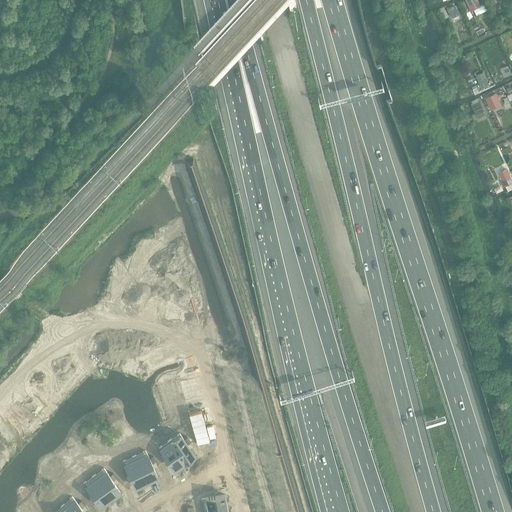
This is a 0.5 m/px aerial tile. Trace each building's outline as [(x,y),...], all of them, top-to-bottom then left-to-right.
[(465,0),(470,10),(481,5),(479,0),(465,0)] [(485,4),(474,9),(478,17),(489,12),(485,4)] [(460,18),(455,7),(445,12),(450,23),(460,18)] [(505,77),(511,73),(511,71),(509,64),(501,67),(505,77)] [(490,84),(485,74),(476,78),(480,89),(490,84)] [(487,97),(493,110),(503,105),(497,92),(487,97)] [(511,182),(507,172),(498,177),(503,187),(511,182)] [(170,245),(158,249),(165,270),(176,266),(173,255),(177,254),(175,248),(171,250),(170,245)] [(147,258),(143,259),(145,265),(149,263),(153,274),(165,270),(158,249),(146,253),(147,258)] [(124,277),(119,289),(139,297),(144,285),(134,281),(136,277),(130,275),(128,279),(124,277)] [(119,289),(114,300),(119,302),(117,306),(123,308),(125,304),(135,308),(139,297),(119,289)] [(175,289),(168,299),(185,312),(193,303),(189,300),(191,296),(186,293),(184,296),(175,289)] [(168,299),(160,309),(169,316),(166,319),(171,323),(174,320),(177,322),(185,312),(168,299)] [(118,348),(116,353),(119,355),(118,359),(129,364),(137,344),(126,339),(122,349),(118,348)] [(137,344),(129,364),(141,369),(143,365),(146,366),(149,360),(145,359),(149,349),(137,344)] [(67,352),(59,362),(75,376),(83,367),(80,364),(83,361),(78,357),(75,360),(67,352)] [(59,362),(50,371),(58,378),(56,381),(60,385),(63,382),(67,385),(75,376),(59,362)] [(177,369),(174,370),(178,382),(201,376),(198,363),(183,368),(182,363),(176,365),(177,369)] [(201,376),(178,382),(181,395),(184,395),(185,399),(191,397),(190,393),(205,389),(201,376)] [(38,380),(29,390),(47,406),(56,397),(50,392),(53,389),(49,385),(46,388),(38,380)] [(29,390),(21,399),(29,406),(26,409),(30,413),(33,410),(37,414),(45,405),(47,406),(29,390)] [(13,412),(4,421),(20,436),(29,427),(25,423),(28,420),(24,416),(21,419),(13,412)] [(4,421),(0,425),(0,434),(4,438),(1,441),(6,445),(8,442),(10,444),(18,435),(20,436),(4,421)] [(180,435),(170,443),(185,463),(195,456),(188,446),(191,444),(188,439),(184,441),(180,435)] [(170,443),(160,450),(164,456),(161,458),(164,463),(167,461),(175,471),(185,463),(170,443)] [(145,452),(134,458),(147,483),(158,477),(152,466),(156,464),(153,459),(150,461),(145,452)] [(134,458),(123,463),(127,472),(124,474),(126,479),(130,477),(136,489),(147,483),(134,458)] [(104,471),(94,478),(111,501),(121,494),(113,484),(117,481),(113,476),(110,479),(104,471)] [(94,478),(84,486),(90,493),(86,496),(90,501),(93,498),(100,508),(111,501),(94,478)] [(225,495),(201,499),(203,511),(227,507),(225,495)] [(72,499),(62,507),(66,511),(82,511),(85,509),(81,504),(78,507),(72,499)]
